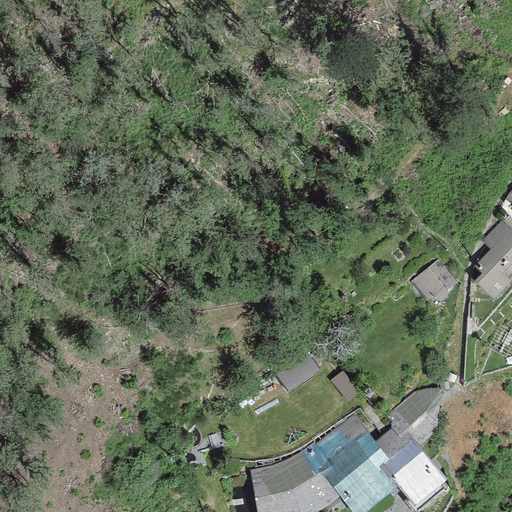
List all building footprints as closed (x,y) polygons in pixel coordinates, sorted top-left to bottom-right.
[(511,226),(503,219),(482,240),(490,248),(483,254),(481,271),(473,279),(492,297),(511,278),(510,277),(511,273),(511,260),(511,259),(511,258),(511,226)] [(438,258),(410,280),(427,300),(454,279),(438,258)] [(269,365),(286,390),(319,368),(302,343),(269,365)] [(437,425),(440,387),(429,388),(420,390),(411,393),(383,416),(391,426),(399,436),(408,428),(419,442),(437,425)] [(375,440),(354,414),(316,444),(334,466),(324,473),(340,492),(355,511),(361,511),(397,483),(379,461),(387,455),(375,440)] [(391,426),(375,440),(387,455),(379,461),(397,483),(413,501),(446,473),(419,442),(408,428),(399,436),(391,426)] [(263,467),(249,469),(258,511),(310,511),(323,506),(332,500),(340,492),(324,473),(334,466),(316,444),(314,442),(310,444),(298,452),(288,457),(275,464),(263,467)]
